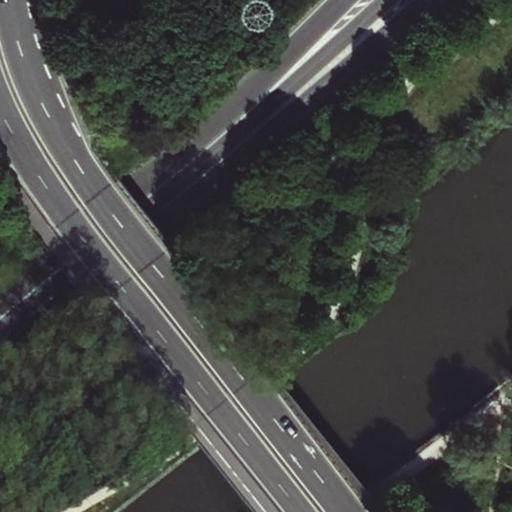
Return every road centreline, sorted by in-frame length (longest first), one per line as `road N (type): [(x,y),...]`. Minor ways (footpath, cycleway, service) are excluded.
road 1 (primary): [(345,511),(70,147),(30,67),(12,0)]
road 2 (tertiary): [(33,311),(207,182),(425,0)]
road 3 (primary): [(0,115),(67,216),(301,511)]
road 4 (primary): [(33,311),(386,0)]
road 5 (primary): [(341,0),(0,297)]
